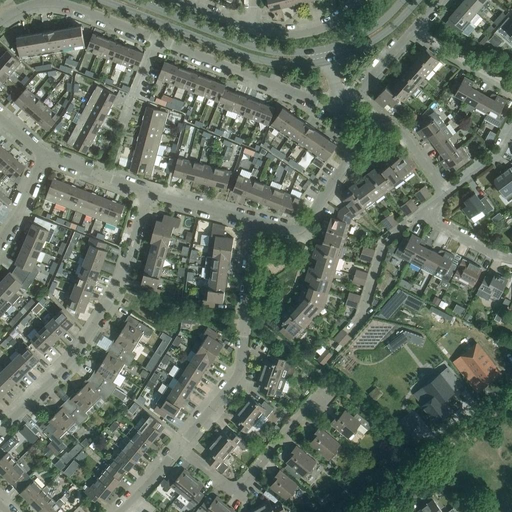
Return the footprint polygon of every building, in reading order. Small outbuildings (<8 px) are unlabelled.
[(281,7),(279,0),(267,0),(270,10),(281,7)] [(480,16),(476,12),(462,0),(459,4),(460,5),(456,9),(471,22),(473,24),(480,16)] [(483,4),(478,0),(462,0),(476,12),(483,4)] [(471,22),(456,9),(449,17),(449,18),(445,23),(453,27),(462,32),(471,22)] [(502,20),(506,15),(502,12),(498,17),(502,20)] [(497,25),(502,20),(498,17),(493,22),(497,25)] [(511,21),(511,22),(507,18),(498,29),(505,35),(508,32),(511,35),(511,21)] [(490,33),(494,28),(491,25),(486,30),(490,33)] [(17,37),(20,57),(20,58),(21,58),(85,47),(82,26),(17,37)] [(97,54),(103,37),(93,33),(86,50),(97,54)] [(107,58),(114,41),(103,37),(97,54),(107,58)] [(117,62),(124,45),(114,41),(107,58),(117,62)] [(127,66),(134,49),(124,45),(117,62),(127,66)] [(138,70),(144,53),(134,49),(127,66),(138,70)] [(440,61),(426,49),(422,55),(417,51),(415,54),(432,69),(440,61)] [(21,62),(8,50),(0,58),(14,70),(21,62)] [(432,69),(415,54),(412,57),(416,61),(412,66),(425,77),(432,69)] [(14,70),(0,58),(0,72),(7,78),(14,70)] [(169,82),(175,65),(165,61),(158,78),(169,82)] [(179,86),(185,69),(175,65),(169,82),(179,86)] [(425,77),(412,66),(407,71),(403,67),(400,70),(418,85),(425,77)] [(189,90),(195,73),(185,69),(179,86),(189,90)] [(418,85),(400,70),(398,73),(402,77),(398,82),(411,94),(415,97),(423,89),(418,85)] [(199,94),(205,77),(195,73),(189,90),(199,94)] [(209,98),(215,81),(205,77),(199,94),(209,98)] [(464,99),(474,82),(464,77),(461,83),(456,80),(449,91),(464,99)] [(224,88),(225,88),(226,85),(215,81),(209,98),(219,101),(219,102),(224,88)] [(411,94),(398,82),(393,87),(389,83),(386,86),(399,98),(404,102),(411,94)] [(476,106),(483,93),(476,89),(478,87),(478,86),(478,85),(477,84),(474,82),(464,99),(469,102),(465,108),(472,112),(476,106)] [(97,85),(92,95),(112,105),(117,95),(97,85)] [(399,98),(386,86),(375,99),(388,110),(392,106),(399,98)] [(23,108),(35,95),(26,87),(15,101),(23,108)] [(228,109),(234,92),(225,88),(224,88),(219,102),(219,101),(217,105),(228,109)] [(238,113),(244,96),(234,92),(228,109),(238,113)] [(488,113),(497,95),(494,93),(493,93),(492,94),(491,94),(491,95),(490,97),(483,93),(476,106),(488,113)] [(31,116),(43,102),(35,95),(23,108),(31,116)] [(112,105),(92,95),(87,104),(107,115),(112,105)] [(499,127),(509,109),(503,106),(507,100),(497,95),(488,113),(484,119),(499,127)] [(248,117),(254,100),(244,96),(238,113),(248,117)] [(258,121),(265,104),(254,100),(248,117),(258,121)] [(39,123),(51,109),(43,102),(31,116),(39,123)] [(107,115),(87,104),(82,114),(101,124),(107,115)] [(268,125),(275,108),(265,104),(258,121),(268,125)] [(147,106),(144,117),(165,123),(168,112),(147,106)] [(283,107),(272,123),(270,125),(325,162),(337,144),(283,107)] [(48,130),(60,117),(51,109),(39,123),(48,130)] [(424,139),(445,124),(435,111),(431,114),(430,114),(420,122),(423,126),(418,131),(424,139)] [(101,124),(82,114),(77,123),(96,134),(101,124)] [(163,133),(165,123),(144,117),(141,128),(163,133)] [(96,134),(77,123),(72,133),(91,143),(96,134)] [(453,135),(445,124),(424,139),(426,142),(427,142),(428,143),(429,143),(430,142),(432,141),(437,147),(448,138),(453,135)] [(160,144),(163,133),(141,128),(139,138),(160,144)] [(91,143),(72,133),(67,143),(86,153),(91,143)] [(157,154),(160,144),(139,138),(136,149),(157,154)] [(457,149),(448,138),(437,147),(441,153),(439,155),(438,156),(438,157),(438,158),(440,161),(457,149)] [(0,162),(9,152),(1,145),(0,146),(0,162)] [(461,146),(457,149),(440,161),(447,169),(452,165),(456,170),(471,159),(461,146)] [(154,165),(157,154),(136,149),(133,159),(154,165)] [(0,168),(5,173),(17,159),(9,152),(0,162),(0,168)] [(412,169),(416,165),(408,154),(403,158),(402,156),(397,159),(394,154),(388,158),(404,179),(414,172),(412,169)] [(184,178),(189,160),(178,157),(173,175),(184,178)] [(404,179),(388,158),(382,163),(386,167),(382,170),(394,186),(404,179)] [(14,180),(26,167),(17,159),(5,173),(14,180)] [(151,176),(154,165),(133,159),(130,170),(151,176)] [(195,180),(199,163),(189,160),(184,178),(195,180)] [(511,162),(511,163),(511,170),(510,168),(495,178),(495,179),(494,180),(494,181),(494,182),(495,182),(505,196),(511,191),(511,162)] [(205,183),(210,166),(199,163),(195,180),(205,183)] [(216,186),(220,168),(210,166),(205,183),(216,186)] [(231,171),(220,168),(216,186),(227,189),(231,171)] [(394,186),(382,170),(378,173),(375,168),(369,173),(384,193),(394,186)] [(384,193),(369,173),(363,177),(367,182),(363,185),(375,201),(384,193)] [(243,195),(250,178),(239,174),(232,191),(243,195)] [(56,203),(64,182),(53,178),(45,199),(56,203)] [(253,199),(260,182),(250,178),(243,195),(253,199)] [(66,207),(74,186),(64,182),(56,203),(66,207)] [(263,203),(270,186),(260,182),(253,199),(263,203)] [(375,201),(363,185),(359,187),(355,183),(350,187),(365,208),(375,201)] [(415,193),(422,203),(432,195),(425,185),(415,193)] [(76,210),(84,190),(74,186),(66,207),(76,210)] [(273,207),(280,190),(270,186),(263,203),(273,207)] [(365,208),(350,187),(344,191),(347,196),(343,199),(347,204),(340,210),(351,218),(365,208)] [(86,214),(94,194),(84,190),(76,210),(86,214)] [(283,211),(290,194),(280,190),(273,207),(283,211)] [(468,205),(463,208),(470,218),(471,217),(475,222),(485,215),(494,208),(486,198),(482,202),(475,193),(465,201),(468,205)] [(96,218),(104,198),(94,194),(86,214),(96,218)] [(294,215),(300,198),(290,194),(283,211),(294,215)] [(106,222),(114,201),(104,198),(96,218),(106,222)] [(411,198),(406,202),(413,212),(418,208),(411,198)] [(125,205),(114,201),(106,222),(117,226),(125,205)] [(413,212),(406,202),(401,206),(408,216),(413,212)] [(346,235),(351,218),(340,210),(337,219),(331,217),(329,222),(324,220),(321,227),(346,235)] [(392,213),(387,216),(394,226),(399,223),(392,213)] [(156,220),(154,231),(171,236),(174,225),(179,227),(181,219),(164,215),(162,222),(156,220)] [(394,226),(387,216),(382,220),(389,230),(394,226)] [(57,225),(44,220),(36,217),(33,223),(28,233),(45,240),(49,242),(57,225)] [(210,235),(208,245),(214,246),(232,249),(234,238),(224,236),(225,230),(225,226),(213,222),(212,229),(211,235),(210,235)] [(343,246),(346,235),(321,227),(319,234),(325,236),(324,240),(343,246)] [(168,246),(171,236),(154,231),(151,241),(168,246)] [(40,250),(45,240),(28,233),(24,243),(40,250)] [(403,237),(394,255),(409,262),(421,239),(412,234),(409,240),(403,237)] [(108,250),(105,249),(107,244),(90,237),(88,244),(91,245),(87,254),(104,261),(108,250)] [(421,268),(431,250),(424,246),(425,244),(425,243),(426,243),(425,242),(425,241),(424,240),(421,239),(409,262),(421,268)] [(339,258),(343,246),(324,240),(322,245),(316,243),(314,250),(339,258)] [(165,256),(168,246),(151,241),(150,245),(151,247),(150,252),(165,256)] [(36,260),(40,250),(24,243),(20,253),(36,260)] [(231,259),(232,249),(214,246),(213,257),(231,259)] [(373,256),(375,250),(363,246),(362,252),(373,256)] [(68,259),(72,249),(68,247),(64,257),(68,259)] [(336,269),(339,258),(314,250),(312,257),(318,259),(316,263),(336,269)] [(433,274),(445,251),(443,250),(442,250),(441,250),(440,250),(439,251),(438,253),(431,250),(421,268),(433,274)] [(451,277),(457,265),(452,262),(455,256),(445,251),(433,274),(448,282),(451,276),(451,277)] [(163,267),(165,256),(150,252),(148,257),(146,258),(145,262),(163,267)] [(372,262),(373,256),(362,252),(360,258),(372,262)] [(33,266),(36,260),(20,253),(15,263),(18,264),(15,268),(33,280),(39,272),(33,266)] [(100,271),(104,261),(87,254),(83,253),(81,257),(85,258),(83,264),(100,271)] [(231,259),(213,257),(207,256),(206,267),(227,270),(228,265),(230,263),(231,259)] [(463,258),(453,276),(468,284),(469,282),(474,285),(482,269),(477,267),(477,265),(463,258)] [(160,277),(163,267),(145,262),(144,266),(145,268),(144,273),(160,277)] [(100,271),(83,264),(79,263),(75,273),(79,275),(96,281),(100,271)] [(332,281),(336,269),(316,263),(315,268),(309,266),(307,273),(332,281)] [(227,275),(227,270),(206,267),(204,278),(210,278),(228,281),(229,277),(227,275)] [(33,280),(15,268),(12,273),(10,271),(2,279),(16,292),(20,287),(27,290),(33,280)] [(366,279),(368,273),(356,269),(354,275),(366,279)] [(157,287),(160,277),(144,273),(141,284),(149,286),(147,292),(159,295),(161,289),(157,287)] [(328,292),(332,281),(307,273),(305,280),(311,282),(309,286),(328,292)] [(498,298),(508,280),(495,273),(492,279),(485,276),(476,294),(488,300),(491,295),(498,298)] [(92,291),(96,281),(79,275),(75,285),(92,291)] [(364,285),(366,279),(354,275),(353,281),(364,285)] [(228,284),(228,281),(210,278),(209,289),(225,291),(225,286),(228,284)] [(16,292),(2,279),(0,282),(0,291),(8,300),(13,304),(20,296),(16,292)] [(411,292),(414,293),(415,291),(417,292),(420,286),(415,284),(411,292)] [(88,301),(92,291),(75,285),(71,295),(88,301)] [(324,307),(328,292),(309,286),(309,289),(303,287),(301,294),(324,307)] [(223,302),(225,291),(209,289),(207,300),(203,299),(202,305),(215,307),(215,301),(223,302)] [(8,300),(0,291),(0,306),(1,307),(8,300)] [(359,302),(361,296),(349,292),(347,298),(359,302)] [(313,319),(324,307),(301,294),(296,299),(300,303),(298,305),(313,319)] [(84,311),(88,301),(71,295),(66,309),(77,320),(81,310),(84,311)] [(359,302),(347,298),(346,304),(357,308),(359,302)] [(505,298),(499,310),(504,313),(511,300),(505,298)] [(313,319),(298,305),(295,309),(291,305),(286,310),(305,328),(313,319)] [(62,309),(54,317),(67,330),(75,322),(62,309)] [(305,328),(286,310),(281,316),(285,320),(282,324),(284,325),(280,330),(290,339),(294,335),(297,337),(305,328)] [(499,310),(494,319),(499,322),(504,313),(499,310)] [(16,322),(24,314),(20,311),(13,319),(16,322)] [(124,327),(121,331),(138,342),(144,333),(148,335),(152,329),(129,315),(123,324),(124,327)] [(67,330),(54,317),(46,324),(59,337),(67,330)] [(59,337),(46,324),(39,332),(51,345),(59,337)] [(208,335),(202,344),(217,354),(224,344),(215,339),(219,334),(208,327),(204,332),(208,335)] [(339,342),(347,333),(342,329),(334,338),(339,342)] [(132,351),(138,342),(121,331),(118,336),(115,337),(110,346),(133,360),(137,353),(132,351)] [(51,345),(39,332),(31,340),(43,352),(51,345)] [(343,346),(352,337),(347,333),(339,342),(343,346)] [(217,354),(202,344),(196,353),(212,363),(217,354)] [(500,373),(481,349),(477,344),(455,361),(478,391),(500,373)] [(28,345),(20,353),(32,366),(40,358),(28,345)] [(133,360),(110,346),(104,354),(105,357),(102,362),(119,372),(125,363),(129,366),(133,360)] [(32,366),(20,353),(12,361),(25,373),(32,366)] [(212,363),(196,353),(190,362),(204,370),(207,366),(210,366),(212,363)] [(291,362),(280,358),(272,355),(269,361),(264,359),(260,371),(286,379),(291,362)] [(25,373),(12,361),(4,368),(17,381),(25,373)] [(114,382),(119,372),(102,362),(99,367),(96,367),(91,376),(112,393),(118,384),(114,382)] [(204,370),(190,362),(185,371),(200,381),(202,378),(201,375),(204,370)] [(17,381),(4,368),(0,372),(0,378),(9,388),(17,381)] [(200,381),(185,371),(184,371),(179,368),(173,377),(179,380),(192,389),(195,384),(198,384),(200,381)] [(423,387),(414,394),(423,405),(437,423),(451,412),(444,403),(446,402),(444,399),(455,390),(461,385),(448,368),(441,373),(423,387)] [(149,372),(143,369),(139,374),(145,378),(149,372)] [(280,396),(286,379),(260,371),(256,382),(260,383),(258,389),(268,393),(268,392),(280,396)] [(112,393),(91,376),(84,383),(84,386),(80,390),(93,405),(101,397),(105,400),(112,393)] [(9,388),(0,378),(0,394),(2,396),(9,388)] [(179,380),(173,389),(188,399),(190,396),(189,393),(192,389),(179,380)] [(385,393),(378,384),(368,392),(375,401),(385,393)] [(188,399),(173,389),(167,386),(162,394),(180,407),(183,402),(186,402),(188,399)] [(93,405),(80,390),(75,394),(72,394),(65,401),(84,421),(89,415),(86,412),(93,405)] [(180,407),(162,394),(156,403),(158,404),(154,410),(165,417),(168,412),(174,416),(180,407)] [(249,396),(242,405),(258,419),(262,414),(266,417),(274,408),(265,400),(261,405),(249,396)] [(84,421),(65,401),(58,408),(58,411),(54,415),(68,430),(75,422),(79,426),(84,421)] [(133,414),(139,405),(135,402),(128,410),(133,414)] [(258,419),(242,405),(234,414),(245,424),(242,428),(248,434),(252,429),(254,430),(255,430),(257,430),(259,430),(261,428),(265,424),(258,419)] [(335,418),(331,423),(348,438),(352,433),(354,434),(356,434),(358,431),(358,429),(357,428),(360,423),(368,430),(372,425),(357,412),(353,417),(345,410),(337,420),(335,418)] [(155,426),(159,422),(149,414),(145,419),(146,420),(139,430),(152,441),(160,431),(155,426)] [(68,430),(54,415),(50,419),(47,419),(39,427),(53,440),(49,444),(59,454),(67,446),(62,442),(63,441),(60,437),(68,430)] [(318,434),(310,444),(328,459),(332,454),(333,455),(335,455),(338,452),(338,450),(336,449),(340,444),(320,427),(315,432),(318,434)] [(152,441),(139,430),(131,439),(144,451),(152,441)] [(249,445),(237,434),(233,439),(221,430),(214,439),(230,452),(237,444),(245,450),(249,445)] [(6,453),(0,459),(0,470),(4,474),(16,462),(7,452),(19,440),(14,435),(1,447),(6,453)] [(144,451),(131,439),(123,449),(136,460),(144,451)] [(223,461),(230,452),(214,439),(206,448),(214,454),(212,457),(211,456),(208,460),(223,473),(228,466),(223,461)] [(295,453),(287,462),(304,476),(308,472),(309,473),(311,473),(314,470),(313,468),(312,467),(316,462),(296,445),(292,451),(295,453)] [(136,460),(123,449),(111,464),(124,475),(136,460)] [(377,460),(370,467),(376,472),(383,466),(377,460)] [(29,475),(16,462),(4,474),(17,487),(29,475)] [(112,489),(124,475),(111,464),(98,478),(112,489)] [(180,493),(194,477),(185,469),(175,481),(171,477),(167,481),(164,479),(160,483),(163,486),(168,490),(172,486),(180,493)] [(278,477),(270,487),(286,499),(290,494),(291,496),(293,495),(295,493),(295,491),(294,489),(298,485),(280,470),(276,475),(278,477)] [(30,501),(43,489),(29,475),(17,487),(30,501)] [(195,506),(204,494),(199,490),(203,485),(194,477),(180,493),(177,497),(191,509),(194,505),(195,506)] [(112,489),(98,478),(91,488),(89,487),(85,492),(95,500),(98,495),(104,499),(112,489)] [(45,511),(56,502),(47,493),(50,491),(50,489),(46,485),(43,489),(30,501),(40,511),(45,511)] [(219,511),(226,504),(217,496),(213,501),(208,497),(197,509),(198,509),(196,511),(219,511)] [(268,500),(258,505),(261,511),(289,511),(286,509),(286,510),(285,510),(282,504),(273,509),(268,500)] [(424,510),(422,511),(456,511),(454,508),(453,508),(447,511),(442,511),(433,500),(427,505),(427,504),(422,507),(424,510)] [(65,511),(56,502),(45,511),(65,511)]
